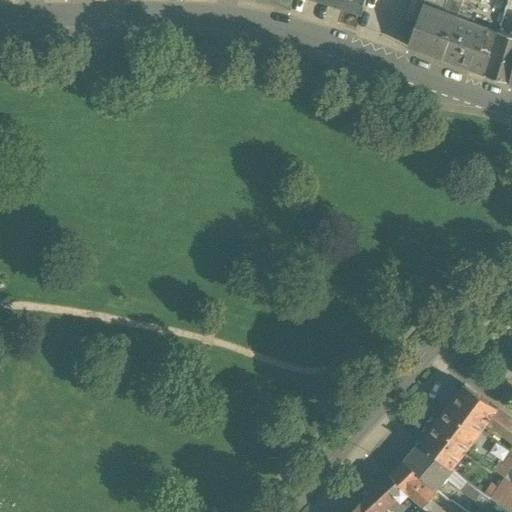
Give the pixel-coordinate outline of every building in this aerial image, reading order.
[(319,0),(363,13),(366,0),(319,0)] [(405,25),(414,28),(420,6),(421,0),(414,0),(407,21),(405,25)] [(441,0),(438,12),(455,18),(460,0),(441,0)] [(438,12),(420,6),(414,28),(409,46),(443,58),(455,18),(438,12)] [(486,28),(456,17),(443,58),(484,74),(491,52),(480,48),(486,28)] [(511,28),(500,25),(498,33),(511,37),(511,28)] [(511,37),(498,33),(491,52),(484,74),(510,82),(511,71),(511,37)] [(511,419),(464,384),(422,442),(439,457),(450,468),(469,445),(483,426),(493,433),(496,429),(511,440),(511,419)] [(509,451),(483,433),(472,447),(469,451),(480,458),(479,461),(494,471),(507,455),(509,451)] [(439,457),(422,442),(409,454),(403,460),(432,489),(438,480),(443,485),(446,481),(459,491),(465,482),(450,468),(439,457)] [(511,458),(507,455),(494,471),(500,476),(506,476),(511,466),(511,458)] [(432,489),(403,460),(389,475),(406,492),(426,511),(442,511),(427,500),(436,492),(432,489)] [(486,482),(478,492),(486,497),(486,498),(487,499),(493,503),(494,501),(510,511),(511,511),(511,490),(487,473),(482,480),(486,482)] [(389,475),(379,481),(392,494),(398,500),(406,492),(389,475)] [(379,481),(368,493),(349,511),(372,511),(392,494),(379,481)] [(469,485),(465,482),(459,491),(482,507),(487,499),(486,498),(486,497),(478,492),(469,485)]
